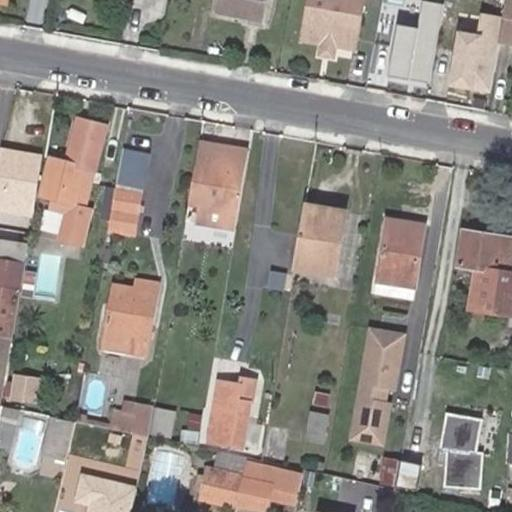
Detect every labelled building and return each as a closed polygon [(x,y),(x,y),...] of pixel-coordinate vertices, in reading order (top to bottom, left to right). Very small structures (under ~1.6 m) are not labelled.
[(263,0),(218,0),(216,12),(260,20),(263,0)] [(308,0),(304,22),(301,42),(320,45),(319,52),(331,54),(333,47),(351,51),(354,39),(360,0),(308,0)] [(415,0),(414,8),(433,12),(429,26),(451,31),(453,16),(474,21),(478,0),(415,0)] [(511,0),(502,0),(496,40),(511,43),(511,0)] [(148,124),(149,113),(134,111),(134,122),(148,124)] [(48,157),(41,196),(74,202),(73,212),(82,213),(87,185),(78,184),(82,165),(90,166),(98,125),(70,121),(63,161),(48,157)] [(248,150),(197,142),(187,202),(200,204),(198,222),(211,224),(214,206),(225,207),(221,227),(235,229),(248,150)] [(5,151),(3,162),(10,164),(13,152),(5,151)] [(35,206),(44,156),(13,152),(10,164),(3,162),(0,178),(0,199),(31,205),(35,206)] [(123,153),(114,219),(112,230),(134,234),(136,224),(148,156),(123,153)] [(90,166),(82,165),(78,184),(87,185),(90,166)] [(74,202),(41,196),(39,206),(73,212),(74,202)] [(31,205),(0,199),(0,223),(7,224),(8,209),(30,213),(31,205)] [(306,202),(297,256),(335,262),(344,208),(306,202)] [(417,284),(427,224),(387,217),(378,278),(417,284)] [(478,267),(509,271),(511,271),(511,266),(511,260),(511,234),(467,229),(462,264),(478,267)] [(26,244),(0,240),(0,283),(17,286),(24,259),(26,244)] [(335,262),(297,256),(295,269),(333,275),(335,262)] [(505,281),(503,293),(502,312),(511,312),(511,266),(511,271),(509,271),(507,282),(505,281)] [(507,282),(509,271),(478,267),(477,278),(505,281),(507,282)] [(135,277),(134,287),(123,285),(114,284),(102,346),(122,350),(146,354),(150,337),(156,300),(158,281),(135,277)] [(0,333),(9,335),(17,286),(0,283),(0,333)] [(386,443),(404,329),(367,324),(349,437),(386,443)] [(122,350),(102,346),(99,364),(119,367),(122,350)] [(217,375),(207,437),(244,443),(255,377),(241,374),(241,379),(217,375)] [(4,405),(9,406),(23,408),(28,384),(8,380),(4,405)] [(327,392),(315,390),(313,400),(325,403),(327,392)] [(150,432),(155,403),(133,398),(131,413),(117,409),(113,428),(128,431),(149,436),(150,432)] [(150,432),(171,435),(176,407),(155,403),(150,432)] [(4,405),(0,420),(0,435),(3,436),(9,406),(4,405)] [(327,414),(311,411),(306,438),(323,441),(327,414)] [(445,484),(478,486),(483,413),(443,411),(441,444),(447,445),(445,484)] [(75,420),(64,417),(61,432),(49,429),(44,451),(66,456),(75,420)] [(94,424),(75,420),(66,456),(85,461),(94,424)] [(38,462),(38,424),(17,424),(17,462),(38,462)] [(149,436),(128,431),(120,466),(141,471),(149,436)] [(397,485),(401,460),(373,455),(369,478),(397,485)] [(264,460),(247,457),(242,477),(242,479),(270,487),(295,493),(301,468),(264,460)] [(422,465),(401,460),(397,485),(417,490),(422,465)] [(242,479),(242,477),(194,465),(186,500),(234,511),(236,504),(242,479)] [(431,467),(422,465),(417,490),(426,490),(431,467)] [(136,511),(143,485),(91,472),(85,498),(99,502),(96,511),(136,511)] [(270,487),(242,479),(236,504),(264,511),(270,487)]
